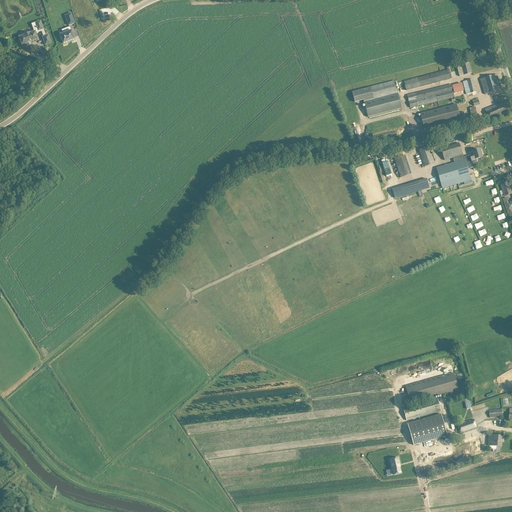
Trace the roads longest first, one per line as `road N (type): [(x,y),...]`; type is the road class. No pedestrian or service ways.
road 1 (track): [(158,270),(220,185),(244,168),(303,153),(458,138),(511,122)]
road 2 (unclassified): [(0,127),(128,15),(156,0)]
